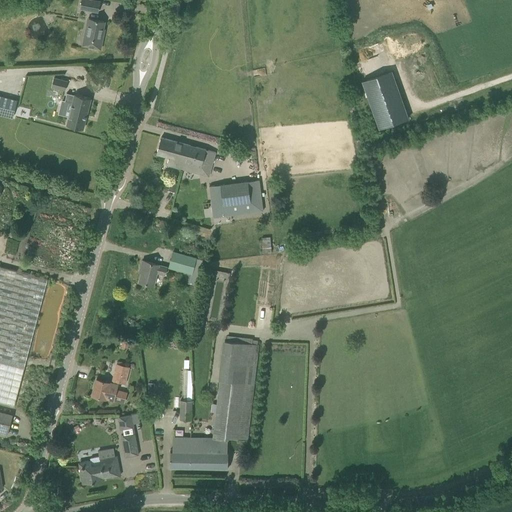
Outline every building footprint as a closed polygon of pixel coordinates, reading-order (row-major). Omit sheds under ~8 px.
[(81,0),(80,6),(99,10),(100,2),(92,0),(81,0)] [(87,18),(81,46),(101,50),(105,29),(104,29),(106,22),(87,18)] [(362,80),(377,129),(408,119),(393,70),(362,80)] [(53,78),(51,87),(64,91),(66,83),(67,81),(53,78)] [(75,94),(74,95),(67,93),(65,101),(72,103),(67,125),(83,130),(91,99),(75,94)] [(0,114),(12,117),(17,101),(0,96),(0,114)] [(167,165),(181,169),(188,145),(161,137),(156,154),(169,157),(167,165)] [(188,145),(181,169),(199,174),(201,168),(210,171),(215,152),(188,145)] [(263,211),(259,180),(241,182),(243,195),(229,197),(227,184),(209,186),(213,217),(263,211)] [(169,268),(198,275),(202,260),(173,252),(169,268)] [(140,268),(142,269),(139,282),(153,285),(156,273),(164,275),(166,267),(158,265),(142,260),(140,268)] [(0,402),(4,403),(14,406),(47,279),(0,266),(0,402)] [(228,440),(247,442),(248,430),(257,344),(222,340),(213,438),(191,438),(190,438),(190,469),(227,469),(228,440)] [(116,391),(118,382),(124,384),(124,383),(128,367),(117,365),(113,380),(112,384),(106,382),(96,379),(92,396),(105,399),(106,398),(113,400),(114,399),(124,402),(126,393),(116,391)] [(153,383),(147,389),(153,395),(159,389),(153,383)] [(180,400),(179,420),(191,421),(192,401),(180,400)] [(0,433),(6,435),(11,415),(0,412),(0,433)] [(118,417),(120,430),(123,430),(133,428),(134,427),(132,415),(118,417)] [(123,430),(124,436),(135,434),(133,428),(123,430)] [(124,436),(126,447),(128,456),(138,455),(135,434),(124,436)] [(170,468),(190,469),(190,438),(191,438),(191,437),(173,437),(172,449),(170,449),(170,468)] [(120,475),(117,458),(115,458),(113,448),(98,451),(99,456),(90,458),(91,460),(78,462),(82,484),(104,480),(104,478),(120,475)]
